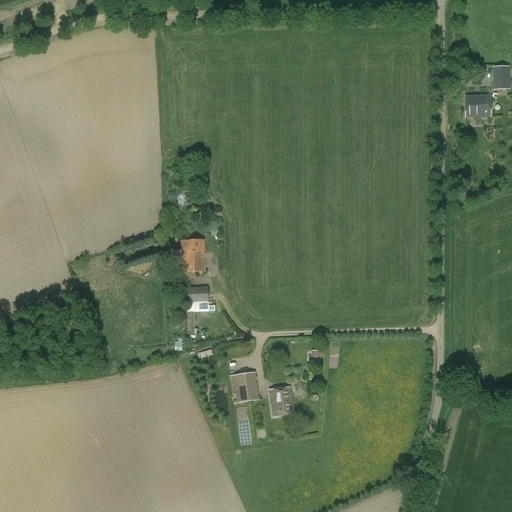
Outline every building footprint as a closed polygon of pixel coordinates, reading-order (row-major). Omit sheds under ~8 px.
[(509,90),(509,67),(493,68),(493,91),(509,90)] [(465,118),(490,118),(489,97),(465,97),(465,118)] [(174,274),(204,273),(203,242),(181,243),(182,258),(173,259),(174,274)] [(186,288),(187,313),(215,312),(214,307),(208,307),(207,288),(186,288)] [(211,350),(199,353),(201,358),(212,355),(211,350)] [(234,404),(258,401),(254,373),(231,377),(234,404)] [(272,418),(294,415),(290,388),(269,391),(272,418)]
